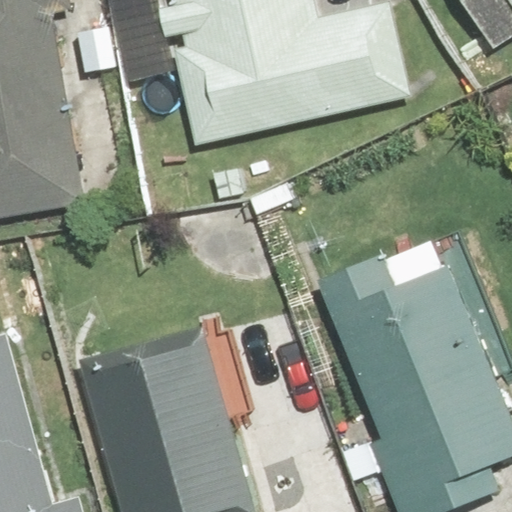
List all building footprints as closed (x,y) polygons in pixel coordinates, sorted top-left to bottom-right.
[(70,9),(78,8),(76,0),(0,0),(0,215),(31,211),(94,203),(70,9)] [(393,0),(328,15),(324,0),(182,0),(215,142),(422,94),(400,0),(393,0)] [(511,0),(484,0),(511,49),(511,0)] [(511,378),(448,232),(332,282),(396,430),(377,439),(408,511),(462,511),(511,490),(511,483),(505,468),(511,464),(511,378)] [(266,511),(216,329),(91,363),(132,511),(266,511)] [(0,511),(97,511),(94,493),(67,499),(29,331),(0,337),(0,511)]
